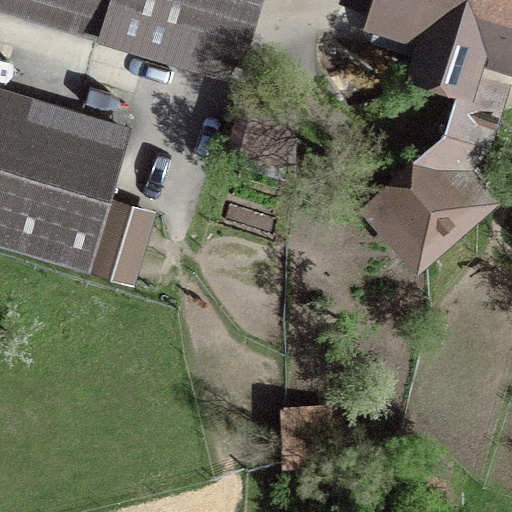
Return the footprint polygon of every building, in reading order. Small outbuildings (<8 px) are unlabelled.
[(0,0),(0,8),(108,42),(121,1),(236,36),(246,0),(0,0)] [(511,0),(369,0),(369,3),(434,22),(423,58),(468,71),(479,34),(511,44),(511,0)] [(452,129),(379,197),(428,247),(470,203),(449,181),(479,140),(498,91),(464,84),(452,129)] [(122,133),(0,96),(0,236),(83,262),(122,133)] [(279,114),(246,109),(233,149),(283,162),(279,114)] [(125,276),(144,209),(111,200),(92,267),(125,276)] [(326,410),(284,411),(285,463),(327,462),(326,410)]
